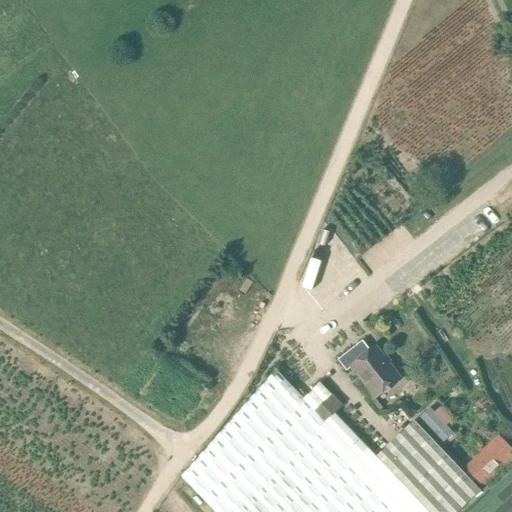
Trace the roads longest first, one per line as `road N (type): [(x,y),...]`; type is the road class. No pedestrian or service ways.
road 1 (track): [(146,511),(186,449),(226,406),(258,343),(402,0)]
road 2 (unknown): [(0,330),(186,449)]
